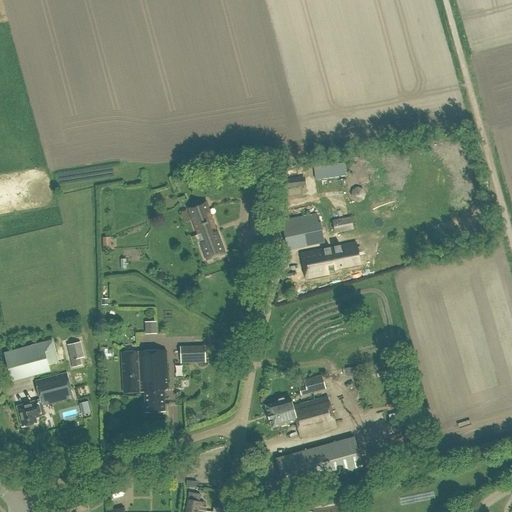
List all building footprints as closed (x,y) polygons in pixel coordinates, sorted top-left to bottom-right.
[(314,168),(316,180),(345,176),(344,164),(314,168)] [(285,188),(306,186),(305,177),(284,179),(285,188)] [(207,260),(214,257),(217,256),(224,254),(216,232),(215,228),(216,228),(210,213),(206,202),(203,203),(190,207),(188,208),(192,220),(197,235),(198,235),(201,243),(207,260)] [(264,216),(265,204),(255,203),(254,215),(264,216)] [(283,212),(292,212),(292,203),(284,203),(283,212)] [(335,233),(354,229),(351,217),(332,220),(335,233)] [(284,233),(285,243),(310,243),(310,233),(284,233)] [(351,244),(299,255),(305,280),(331,275),(330,273),(333,272),(333,269),(355,265),(351,244)] [(12,382),(50,371),(49,365),(59,362),(53,340),(4,352),(12,382)] [(68,345),(73,367),(81,365),(80,357),(84,357),(80,342),(68,345)] [(165,351),(121,353),(123,395),(143,394),(144,413),(164,412),(163,392),(167,389),(165,351)] [(29,405),(19,407),(24,427),(37,424),(36,418),(46,416),(43,405),(73,398),(67,374),(37,381),(41,400),(29,403),(29,405)] [(301,396),(326,389),(322,375),(304,380),(305,385),(299,387),(301,396)] [(277,403),(265,406),(271,429),(295,422),(299,438),(335,428),(326,397),(292,407),(290,399),(283,401),(282,399),(277,401),(277,403)] [(356,436),(276,458),(285,489),(365,468),(356,436)] [(185,483),(184,461),(171,462),(172,483),(185,483)] [(188,492),(184,511),(211,511),(212,511),(206,511),(206,508),(202,507),(203,501),(198,501),(199,494),(188,492)] [(72,499),(74,509),(93,505),(91,495),(72,499)]
